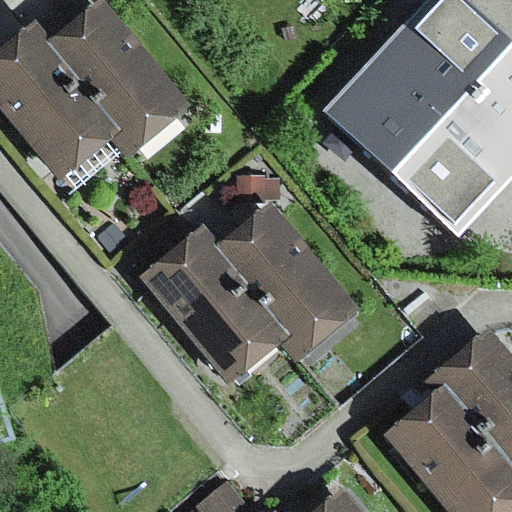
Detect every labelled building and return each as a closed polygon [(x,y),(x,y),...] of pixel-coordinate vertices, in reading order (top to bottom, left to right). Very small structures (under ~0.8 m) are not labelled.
[(511,60),(447,0),(432,0),(319,120),(449,242),(511,175),(511,60)] [(97,4),(44,49),(117,135),(135,157),(188,112),(97,4)] [(29,32),(0,56),(0,114),(58,184),(117,135),(44,49),(29,32)] [(266,210),(213,255),(285,341),(303,362),(357,317),(266,210)] [(111,225),(95,238),(109,255),(125,242),(111,225)] [(198,237),(140,285),(226,390),(285,341),(213,255),(198,237)] [(429,381),(438,392),(511,481),(511,373),(482,337),(429,381)] [(511,481),(438,392),(381,441),(441,511),(508,511),(511,509),(511,481)] [(0,447),(15,443),(0,399),(0,447)] [(226,485),(195,510),(196,511),(247,511),(248,511),(226,485)] [(351,511),(335,492),(311,511),(351,511)]
